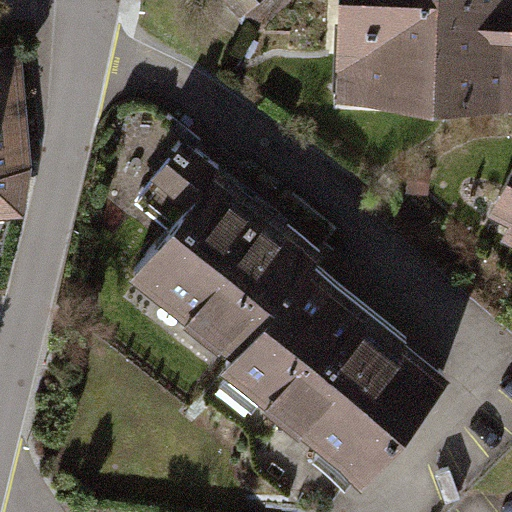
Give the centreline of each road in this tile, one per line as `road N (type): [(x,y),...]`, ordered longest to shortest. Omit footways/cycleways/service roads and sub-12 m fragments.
road 1 (unknown): [(80,55),(161,78),(242,125),(339,203),(473,338),(483,364),(452,418)]
road 2 (residential): [(0,429),(70,134),(85,13),(79,0)]
